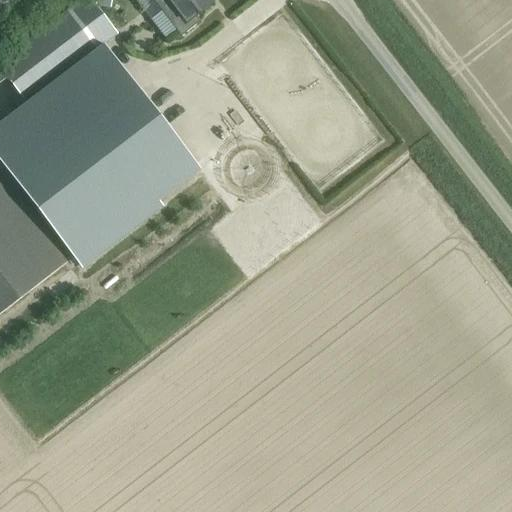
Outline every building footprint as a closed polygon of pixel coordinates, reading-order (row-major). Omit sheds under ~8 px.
[(0,67),(27,102),(115,35),(88,0),(81,0),(0,62),(0,67)] [(208,0),(152,0),(180,36),(199,22),(194,15),(210,3),(208,0)] [(139,93),(17,187),(77,264),(198,171),(139,93)] [(251,121),(243,126),(260,152),(267,147),(251,121)] [(0,178),(0,310),(63,261),(0,178)]
